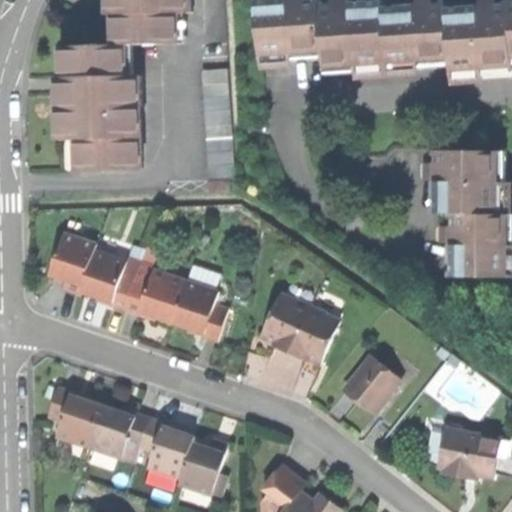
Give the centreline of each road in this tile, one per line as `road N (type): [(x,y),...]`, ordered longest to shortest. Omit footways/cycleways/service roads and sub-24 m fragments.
road 1 (residential): [(7,326),(283,412),(417,511)]
road 2 (residential): [(8,511),(7,326)]
road 3 (residential): [(7,326),(0,202)]
